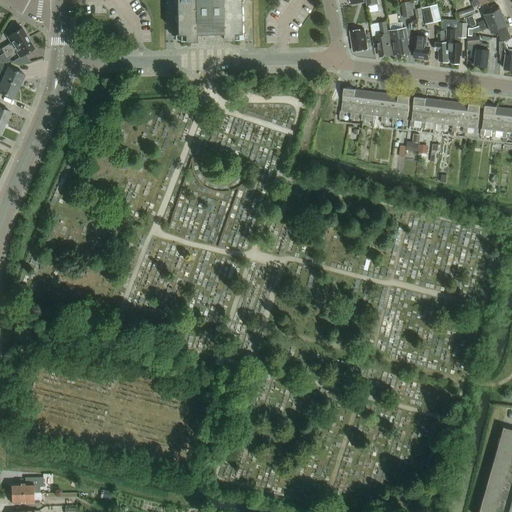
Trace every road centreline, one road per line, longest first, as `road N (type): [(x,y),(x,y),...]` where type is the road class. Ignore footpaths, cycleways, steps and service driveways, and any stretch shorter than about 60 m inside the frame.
road 1 (residential): [(58,65),(308,59),(341,66)]
road 2 (residential): [(341,66),(511,86)]
road 3 (secondary): [(0,224),(58,65)]
